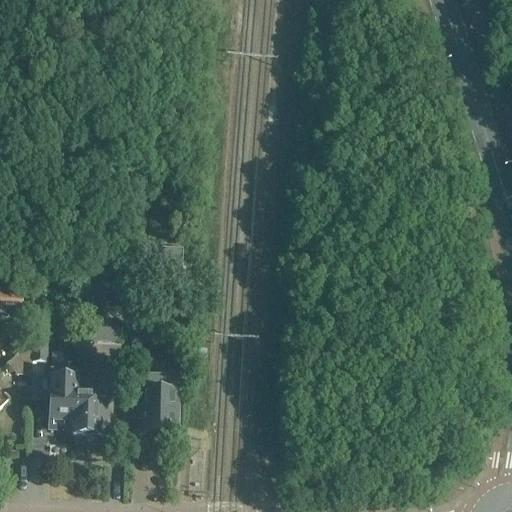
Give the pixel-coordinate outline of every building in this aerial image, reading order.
[(182,251),(155,250),(154,291),(181,292),(182,251)] [(23,292),(0,290),(0,302),(22,304),(23,292)] [(22,352),(32,352),(32,339),(22,339),(22,327),(18,326),(8,335),(22,352)] [(32,339),(32,352),(32,353),(32,364),(46,364),(47,326),(32,326),(32,339)] [(121,331),(81,330),(80,344),(120,345),(121,331)] [(31,377),(32,353),(22,352),(7,365),(16,377),(31,377)] [(49,431),(73,432),(74,432),(75,383),(75,372),(51,371),(49,431)] [(114,384),(75,383),(74,432),(73,432),(73,437),(85,437),(87,440),(93,440),(94,437),(107,437),(107,425),(98,425),(98,408),(107,408),(108,396),(114,396),(114,384)] [(143,394),(142,435),(174,436),(175,395),(143,394)]
